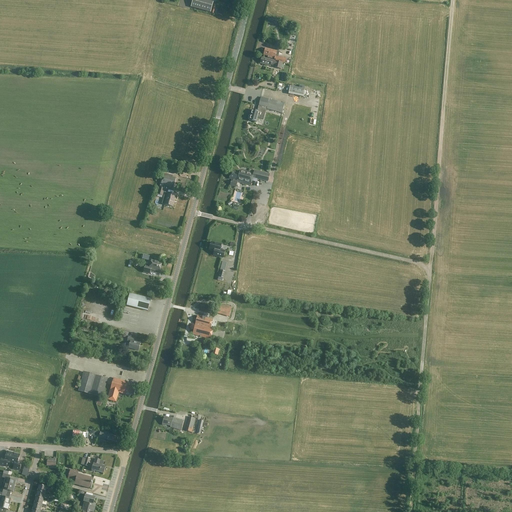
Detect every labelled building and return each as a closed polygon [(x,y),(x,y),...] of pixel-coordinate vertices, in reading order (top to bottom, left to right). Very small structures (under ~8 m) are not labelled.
[(210,13),(213,3),(202,0),(192,0),(191,7),(210,13)] [(276,60),(275,61),(282,63),(285,63),(286,59),(275,56),(277,51),(265,48),(263,55),(268,57),(268,58),(276,60)] [(282,63),(275,61),(262,58),(260,64),(270,66),(271,65),(274,66),(274,67),(281,69),(282,63)] [(304,89),(290,86),(288,94),(303,97),(304,89)] [(248,119),(249,119),(249,121),(256,123),(258,116),(261,116),(263,108),(282,113),(285,104),(261,97),(258,107),(260,107),(259,112),(252,110),(250,116),(249,116),(248,119)] [(250,185),(252,178),(268,181),(269,174),(254,170),(253,174),(242,171),(242,172),(239,172),(238,173),(230,171),(229,180),(233,181),(233,182),(231,182),(230,186),(236,187),(237,182),(250,185)] [(160,185),(173,189),(176,178),(172,178),(173,176),(163,173),(160,185)] [(167,193),(167,196),(164,196),(162,204),(173,207),(176,195),(167,193)] [(214,256),(223,258),(225,251),(220,250),(221,245),(211,242),(209,250),(214,251),(213,255),(214,256)] [(143,273),(149,274),(151,270),(159,272),(162,264),(151,261),(150,267),(145,266),(143,273)] [(116,299),(119,289),(103,285),(99,284),(96,294),(116,299)] [(129,294),(126,306),(148,311),(151,300),(129,294)] [(229,317),(229,316),(231,308),(219,305),(217,314),(229,317)] [(197,316),(192,335),(210,339),(213,329),(210,328),(212,320),(197,316)] [(130,342),(129,348),(138,351),(140,344),(134,342),(134,339),(128,337),(127,341),(130,342)] [(215,347),(212,354),(217,356),(220,349),(215,347)] [(102,398),(108,379),(84,372),(78,392),(102,398)] [(113,378),(107,400),(115,402),(118,393),(124,395),(125,393),(133,395),(136,387),(127,384),(128,383),(113,378)] [(170,427),(170,428),(181,431),(184,422),(173,419),(173,420),(164,417),(162,425),(166,426),(166,425),(170,427)] [(187,423),(185,431),(191,433),(195,419),(189,417),(188,423),(187,423)] [(103,433),(102,435),(100,434),(100,437),(102,437),(101,438),(107,440),(111,441),(116,442),(118,437),(113,436),(113,435),(109,434),(108,434),(103,433)] [(10,464),(13,454),(11,453),(11,452),(9,452),(8,452),(7,452),(5,459),(1,458),(0,462),(0,465),(6,467),(7,464),(10,464)] [(16,454),(13,454),(10,464),(14,465),(14,467),(15,469),(19,471),(21,463),(18,462),(19,459),(20,458),(20,457),(20,456),(20,455),(19,455),(19,454),(16,454)] [(101,464),(103,465),(104,461),(95,459),(91,471),(94,472),(94,471),(103,474),(105,467),(102,466),(101,466),(101,464)] [(71,470),(68,481),(75,483),(75,485),(91,489),(92,484),(94,479),(78,475),(78,472),(71,470)] [(4,484),(14,487),(16,481),(9,480),(10,476),(3,474),(1,480),(5,481),(4,484)] [(13,492),(14,487),(4,484),(3,487),(0,486),(0,492),(5,494),(6,490),(13,492)] [(45,493),(45,492),(46,489),(51,490),(51,488),(46,486),(46,487),(39,485),(37,491),(45,493)] [(37,491),(36,497),(43,499),(44,498),(45,495),(49,496),(50,494),(45,492),(45,493),(37,491)] [(0,499),(0,502),(10,505),(11,500),(4,498),(5,494),(0,492),(0,499)] [(84,502),(85,502),(83,507),(94,510),(95,506),(93,506),(95,498),(85,495),(84,502)] [(47,502),(51,503),(51,501),(48,500),(44,498),(43,499),(36,497),(34,503),(42,505),(42,504),(43,501),(47,502)] [(10,505),(0,502),(0,511),(2,509),(8,511),(10,505)] [(34,503),(33,510),(40,511),(41,510),(42,507),(46,508),(47,506),(42,504),(42,505),(34,503)]
